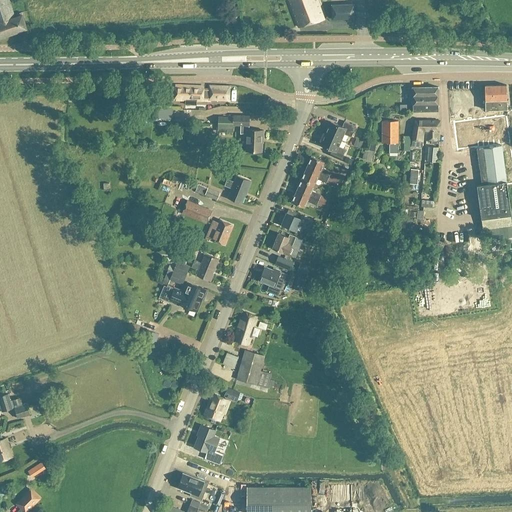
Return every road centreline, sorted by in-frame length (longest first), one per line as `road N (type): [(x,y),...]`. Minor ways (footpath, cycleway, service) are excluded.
road 1 (residential): [(147,511),(297,127),(309,58)]
road 2 (primary): [(309,58),(0,64)]
road 3 (primary): [(511,60),(309,58)]
